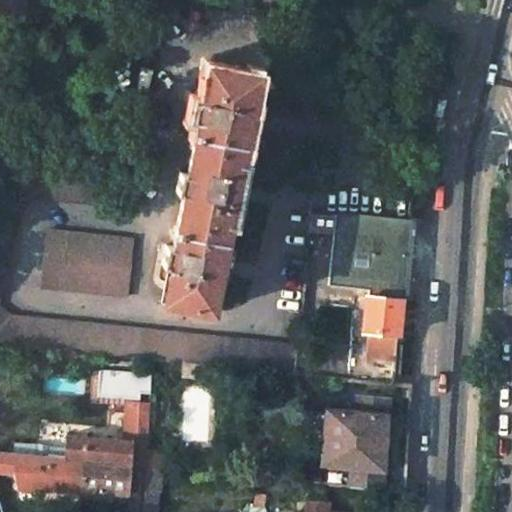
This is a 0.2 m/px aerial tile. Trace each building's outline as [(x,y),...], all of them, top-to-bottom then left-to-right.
[(255,73),(205,62),(198,99),(190,98),(186,119),(194,121),(183,171),(176,170),(173,191),(180,192),(170,245),(164,243),(159,264),(165,266),(160,301),(210,311),(218,268),(226,225),(232,227),(238,198),(245,160),(239,159),(247,114),(255,73)] [(0,164),(0,345),(177,364),(204,366),(294,376),(296,346),(11,317),(0,307),(0,280),(17,206),(29,196),(103,205),(104,199),(114,200),(117,179),(0,164)] [(360,213),(334,214),(328,284),(367,289),(366,297),(400,300),(408,219),(360,213)] [(131,240),(45,231),(40,286),(125,294),(131,240)] [(400,300),(366,297),(363,331),(369,332),(367,355),(395,359),(400,300)] [(204,366),(177,364),(175,379),(202,383),(204,366)] [(96,372),(95,398),(128,400),(123,442),(65,438),(64,449),(36,446),(34,459),(81,463),(128,467),(139,468),(144,469),(144,466),(145,450),(147,407),(137,406),(138,395),(148,396),(149,375),(96,372)] [(388,398),(361,396),(360,413),(328,409),(324,461),(352,464),(351,486),(351,488),(382,492),(388,398)] [(167,468),(168,452),(145,450),(144,466),(163,468),(167,468)] [(0,455),(0,502),(3,511),(10,511),(11,510),(0,479),(0,470),(14,472),(19,488),(42,490),(78,492),(81,463),(34,459),(0,455)] [(128,467),(81,463),(78,492),(127,494),(128,467)] [(163,468),(144,466),(144,469),(142,511),(156,511),(158,491),(160,491),(163,468)] [(136,511),(139,468),(128,467),(127,494),(126,509),(129,509),(128,511),(136,511)] [(327,511),(327,504),(305,502),(304,511),(327,511)]
